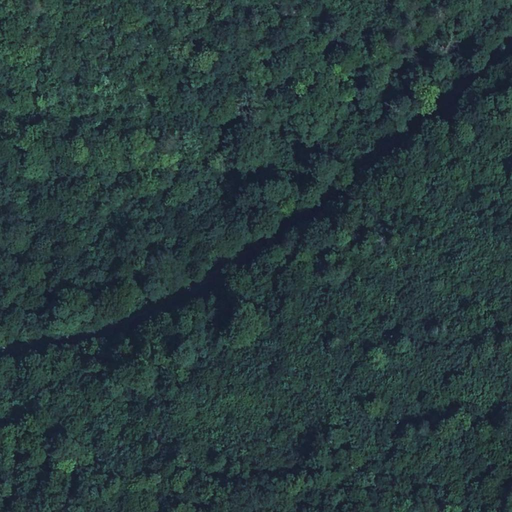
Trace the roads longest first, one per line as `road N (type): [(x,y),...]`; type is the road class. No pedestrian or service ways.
road 1 (tertiary): [(0,352),(103,332),(189,292),(292,227),(511,49)]
road 2 (track): [(0,145),(110,167),(194,155),(348,95),(477,0)]
